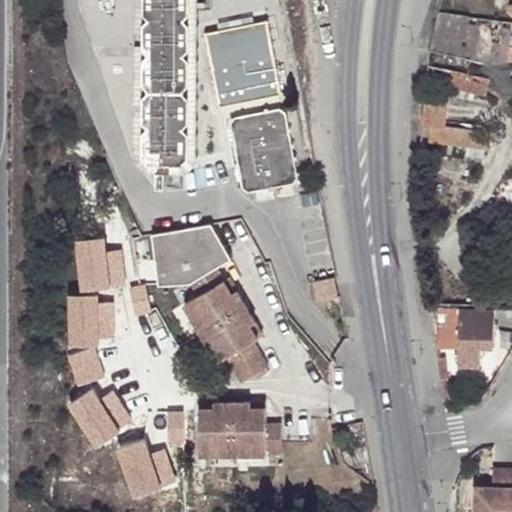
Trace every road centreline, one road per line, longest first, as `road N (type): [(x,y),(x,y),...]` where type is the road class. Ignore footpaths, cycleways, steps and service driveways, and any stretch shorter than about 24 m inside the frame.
road 1 (tertiary): [(372,245),(411,511)]
road 2 (tertiary): [(352,0),(348,140),(372,245)]
road 3 (tertiary): [(372,245),(388,0)]
